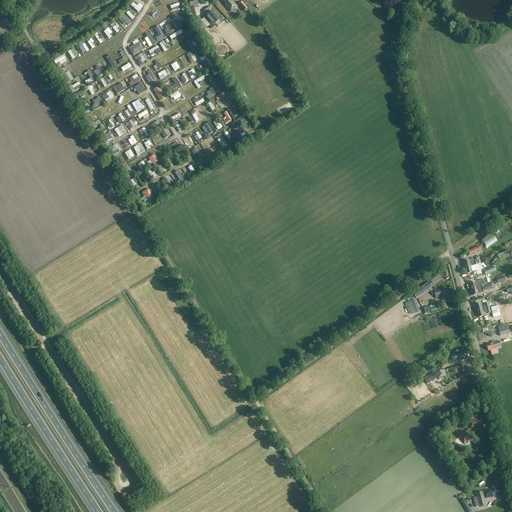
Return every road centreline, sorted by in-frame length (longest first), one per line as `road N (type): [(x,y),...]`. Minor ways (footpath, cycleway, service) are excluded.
road 1 (unclassified): [(511,484),(406,85),(418,0)]
road 2 (track): [(3,0),(252,395)]
road 3 (track): [(0,269),(129,475),(128,487),(118,483),(118,465)]
road 4 (track): [(252,395),(450,250)]
road 5 (motorway): [(113,511),(0,334)]
road 6 (motorway): [(0,358),(98,511)]
road 7 (track): [(252,395),(324,511)]
